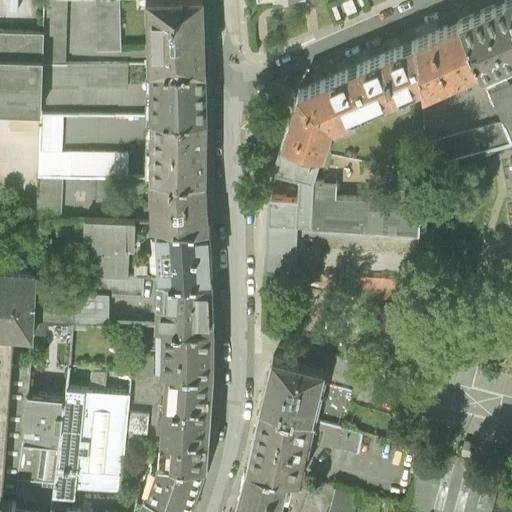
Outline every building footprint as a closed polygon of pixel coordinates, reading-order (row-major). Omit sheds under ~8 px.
[(44,0),(44,26),(43,59),(65,60),(66,0),(44,0)] [(118,0),(95,0),(97,47),(120,46),(118,0)] [(154,60),(204,61),(201,0),(151,0),(151,10),(149,10),(150,43),(153,43),(154,60)] [(511,13),(506,0),(497,0),(459,17),(479,63),(481,68),(511,55),(511,13)] [(459,17),(415,36),(422,79),(423,87),(479,63),(459,17)] [(44,26),(0,25),(0,103),(41,105),(42,83),(43,59),(44,26)] [(415,36),(382,50),(394,91),(422,79),(415,36)] [(382,50),(323,75),(340,114),(394,91),(382,50)] [(65,60),(43,59),(42,83),(126,83),(126,60),(65,60)] [(154,60),(151,60),(150,110),(152,110),(206,111),(204,61),(154,60)] [(511,85),(504,68),(484,75),(502,116),(511,137),(511,136),(511,85)] [(323,75),(297,86),(281,136),(322,145),(331,118),(340,114),(323,75)] [(108,123),(120,123),(121,108),(109,108),(108,123)] [(41,110),(40,128),(39,169),(62,169),(98,170),(120,170),(128,170),(128,147),(62,146),(62,110),(41,110)] [(204,172),(206,111),(152,110),(151,170),(204,172)] [(502,116),(423,138),(423,151),(422,162),(511,137),(502,116)] [(420,194),(336,189),(335,175),(313,173),(322,145),(281,136),(272,166),(298,172),(297,191),(268,189),(263,262),(295,264),(296,242),(333,244),(333,240),(417,245),(420,194)] [(61,211),(62,169),(39,169),(38,211),(61,211)] [(120,170),(98,170),(98,195),(120,197),(120,170)] [(204,172),(151,170),(153,216),(157,216),(207,219),(204,172)] [(134,215),(86,213),(85,242),(101,243),(100,269),(128,270),(128,244),(133,244),(134,215)] [(207,219),(157,216),(159,235),(161,271),(211,272),(207,219)] [(161,271),(159,235),(151,235),(152,249),(149,249),(150,271),(158,271),(161,271)] [(0,326),(12,327),(33,329),(34,314),(36,267),(36,264),(0,261),(0,326)] [(72,316),(109,317),(110,290),(77,287),(77,268),(36,267),(34,314),(72,316)] [(77,287),(110,290),(110,287),(126,288),(126,292),(140,292),(142,271),(128,270),(100,269),(77,268),(77,287)] [(161,271),(158,271),(156,319),(161,319),(213,320),(211,272),(161,271)] [(213,320),(161,319),(161,363),(166,363),(212,364),(213,320)] [(10,364),(12,327),(0,326),(0,511),(13,511),(14,507),(15,497),(2,495),(2,488),(10,364)] [(154,352),(132,352),(132,362),(131,373),(153,373),(154,352)] [(322,365),(273,353),(261,401),(310,414),(322,365)] [(212,364),(166,363),(159,452),(205,458),(212,364)] [(30,365),(10,364),(2,488),(16,489),(23,442),(23,437),(24,431),(27,390),(30,365)] [(53,488),(74,490),(74,481),(108,483),(120,483),(123,449),(127,407),(129,388),(67,382),(66,394),(55,479),(53,488)] [(55,479),(66,394),(27,390),(24,431),(23,437),(39,439),(35,477),(55,479)] [(310,414),(261,401),(247,461),(287,470),(302,474),(313,422),(315,415),(310,414)] [(149,410),(127,407),(123,449),(145,451),(149,410)] [(363,427),(315,415),(313,422),(325,425),(321,439),(358,447),(363,427)] [(500,461),(421,441),(406,499),(454,511),(489,511),(493,498),(500,461)] [(205,458),(159,452),(147,487),(190,501),(205,458)] [(275,511),(287,470),(247,461),(233,511),(275,511)] [(352,511),(358,487),(336,482),(328,511),(352,511)] [(186,511),(190,501),(147,487),(144,486),(137,506),(137,511),(127,511),(125,511),(186,511)]
